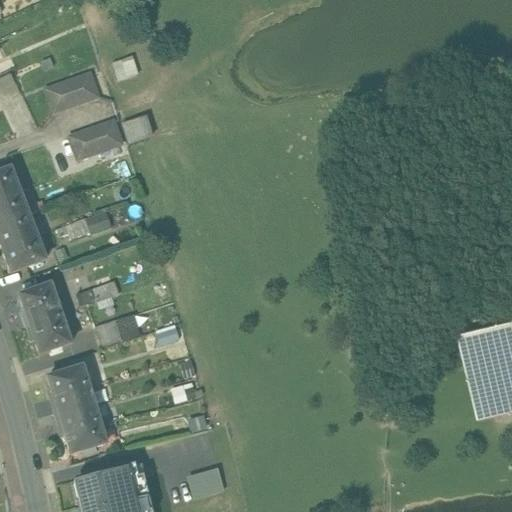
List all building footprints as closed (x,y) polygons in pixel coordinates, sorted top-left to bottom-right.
[(130,47),(110,53),(118,82),(139,76),(130,47)] [(64,57),(70,74),(86,68),(81,51),(64,57)] [(0,96),(17,90),(12,75),(0,79),(0,96)] [(89,76),(78,79),(86,102),(97,99),(89,76)] [(86,102),(78,79),(67,83),(75,106),(86,102)] [(67,83),(56,87),(64,110),(75,106),(67,83)] [(56,87),(45,91),(53,114),(64,110),(56,87)] [(147,117),(122,125),(129,147),(154,139),(147,117)] [(113,123),(102,127),(110,150),(121,146),(113,123)] [(102,127),(91,130),(99,154),(110,150),(102,127)] [(91,130),(80,134),(88,157),(99,154),(91,130)] [(80,134),(69,138),(77,161),(88,157),(80,134)] [(3,169),(0,170),(0,201),(18,194),(9,171),(5,173),(3,169)] [(18,194),(0,201),(0,225),(26,216),(18,194)] [(26,216),(0,225),(0,247),(2,252),(35,240),(26,216)] [(35,240),(2,252),(10,275),(30,268),(31,269),(38,266),(38,265),(44,262),(35,240)] [(114,282),(93,291),(97,303),(119,295),(114,282)] [(39,286),(27,290),(28,293),(18,297),(23,313),(20,314),(26,329),(59,317),(48,286),(40,289),(39,286)] [(59,317),(26,329),(30,342),(33,341),(39,357),(49,353),(50,356),(63,351),(62,348),(69,346),(59,317)] [(116,321),(95,329),(102,348),(123,341),(116,321)] [(511,329),(460,342),(478,419),(511,411),(511,329)] [(69,370),(58,373),(59,376),(47,380),(53,399),(87,388),(81,369),(70,373),(69,370)] [(87,388),(53,399),(50,402),(53,411),(57,412),(58,418),(93,407),(87,388)] [(93,407),(58,418),(60,422),(57,426),(60,436),(64,438),(99,427),(93,407)] [(99,427),(64,438),(70,457),(84,453),(85,455),(94,452),(93,450),(105,446),(99,427)] [(134,466),(77,481),(78,483),(83,502),(77,503),(79,511),(150,511),(142,478),(137,479),(134,466)] [(194,498),(225,489),(219,467),(188,476),(194,498)] [(78,483),(72,484),(77,503),(83,502),(78,483)]
